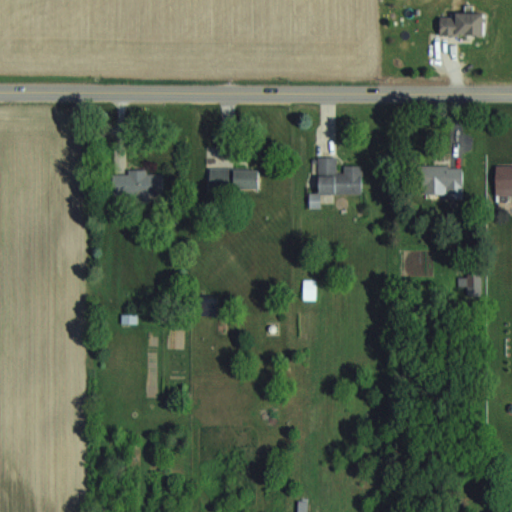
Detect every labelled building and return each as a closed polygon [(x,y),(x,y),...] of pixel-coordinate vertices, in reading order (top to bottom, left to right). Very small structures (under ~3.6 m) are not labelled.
[(443,36),(488,36),(488,14),(443,14),(443,36)] [(364,195),(364,168),(339,168),(339,158),(321,158),(321,195),(364,195)] [(419,194),(461,194),(461,167),(419,167),(419,194)] [(263,169),(210,169),(210,190),(263,190),(263,169)] [(114,197),(165,196),(165,172),(113,174),(114,197)] [(219,315),(219,301),(202,300),(202,314),(219,315)]
